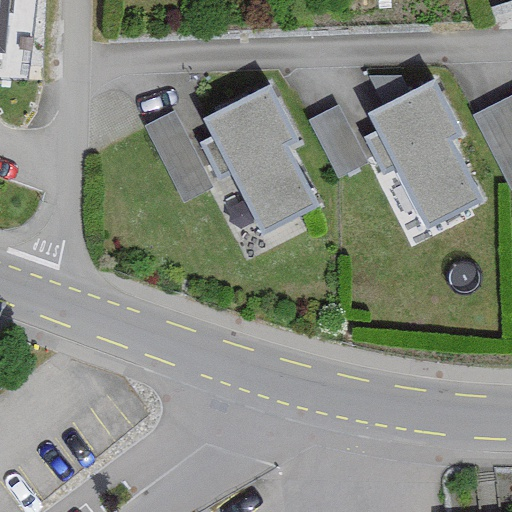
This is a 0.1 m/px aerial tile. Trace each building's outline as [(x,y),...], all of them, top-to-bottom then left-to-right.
[(8,0),(0,0),(0,59),(4,60),(8,0)] [(463,144),(436,87),(370,118),(380,139),(366,145),(400,216),(416,208),(427,232),(481,206),(453,148),(463,144)] [(297,149),(270,92),(204,124),(214,144),(200,150),(234,221),(250,214),(261,237),(315,211),(287,154),(297,149)] [(511,193),(511,115),(507,106),(471,123),(507,196),(511,193)] [(363,170),(335,113),(307,126),(335,183),(363,170)] [(207,193),(172,121),(144,134),(180,207),(207,193)]
